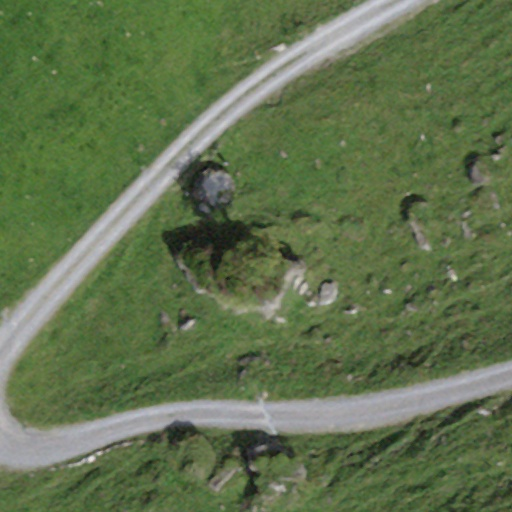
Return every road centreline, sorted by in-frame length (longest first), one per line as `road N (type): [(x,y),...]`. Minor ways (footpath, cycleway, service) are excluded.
road 1 (track): [(511,387),(282,457),(114,438),(0,474)]
road 2 (track): [(0,316),(159,129),(358,0)]
